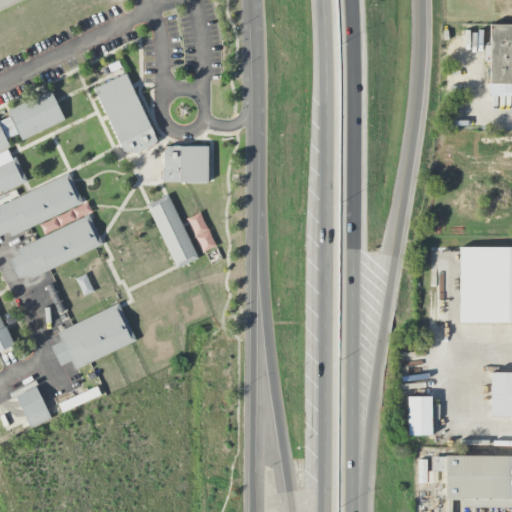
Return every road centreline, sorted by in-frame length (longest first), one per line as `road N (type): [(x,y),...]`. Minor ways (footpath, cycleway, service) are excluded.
road 1 (motorway): [(370,511),(383,346),(413,156),(422,0)]
road 2 (motorway): [(355,511),(352,0)]
road 3 (motorway): [(325,0),(327,511)]
road 4 (secondary): [(254,0),(255,511)]
road 5 (motorway): [(258,201),(294,511)]
